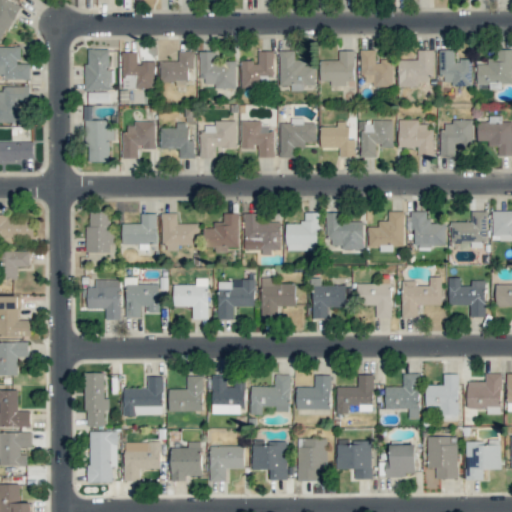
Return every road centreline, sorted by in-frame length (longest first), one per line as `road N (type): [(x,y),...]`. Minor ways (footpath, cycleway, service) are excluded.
road 1 (residential): [(0,188),(511,184)]
road 2 (residential): [(64,511),(60,25)]
road 3 (residential): [(60,25),(511,22)]
road 4 (residential): [(63,349),(511,346)]
road 5 (residential): [(64,511),(511,508)]
